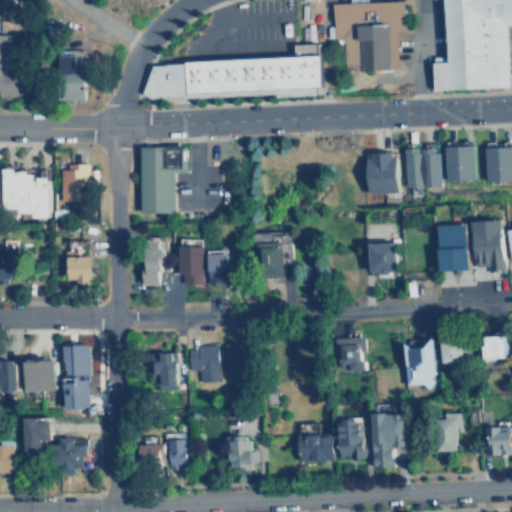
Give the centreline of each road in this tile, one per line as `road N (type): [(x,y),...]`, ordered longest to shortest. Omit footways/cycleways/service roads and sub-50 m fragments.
road 1 (residential): [(511,488),(0,507)]
road 2 (secondary): [(511,107),(0,124)]
road 3 (residential): [(511,302),(0,318)]
road 4 (residential): [(112,511),(110,318),(123,124)]
road 5 (residential): [(187,0),(139,40),(123,124)]
